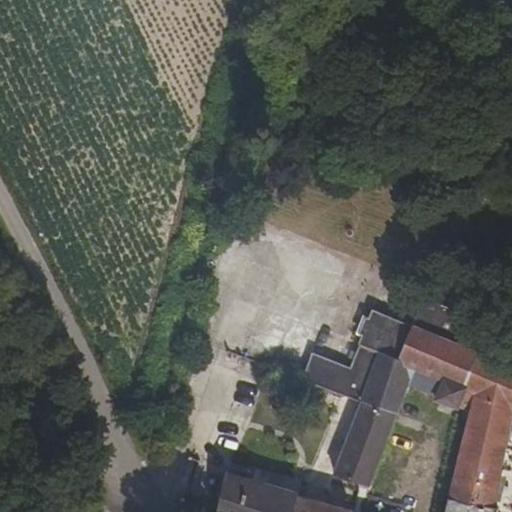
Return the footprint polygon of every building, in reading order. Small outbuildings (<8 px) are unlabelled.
[(489,326),(425,300),(414,328),(478,354),(489,326)] [(368,310),(356,342),(381,352),(393,320),(368,310)] [(478,354),(414,328),(393,320),(381,352),(374,370),(409,385),(436,397),(435,400),(457,408),(478,354)] [(492,511),(511,415),(511,367),(478,354),(457,408),(471,413),(448,511),(492,511)] [(361,402),(397,415),(409,385),(374,370),(361,402)] [(334,474),(361,484),(368,487),(397,415),(361,402),(334,474)] [(347,511),(327,507),(297,499),(299,493),(231,474),(221,511),(347,511)] [(334,474),(327,507),(347,511),(355,511),(361,484),(334,474)]
